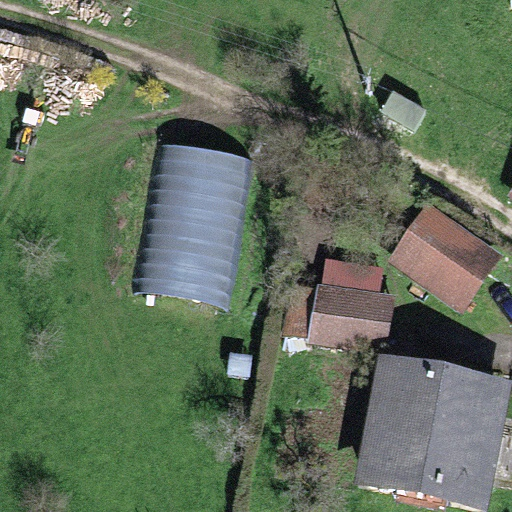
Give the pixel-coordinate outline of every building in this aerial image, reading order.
[(511,0),(492,0),(485,12),(511,28),(511,0)] [(248,158),(169,147),(146,295),(225,307),(248,158)] [(423,221),(392,268),(455,309),(486,265),(423,221)] [(390,300),(307,288),(299,341),(382,354),(390,300)] [(477,511),(502,392),(370,365),(345,490),(456,511),(477,511)]
